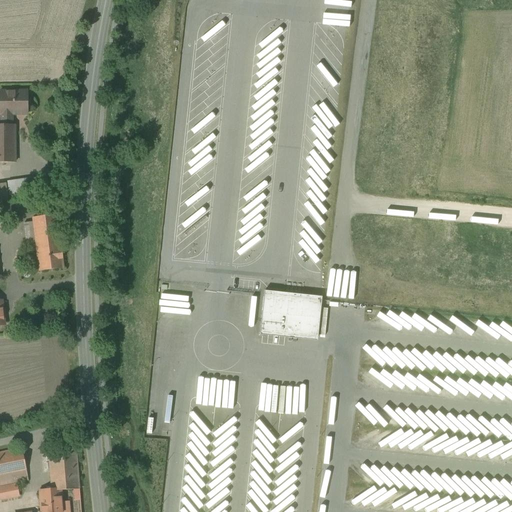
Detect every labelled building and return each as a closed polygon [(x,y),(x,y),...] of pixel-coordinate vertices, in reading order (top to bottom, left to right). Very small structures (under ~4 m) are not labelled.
[(28,91),(0,91),(0,114),(2,114),(12,114),(28,114),(28,91)] [(12,114),(2,114),(2,126),(12,126),(12,114)] [(2,126),(0,125),(0,162),(15,162),(15,126),(12,126),(2,126)] [(24,179),(8,181),(10,195),(26,193),(24,179)] [(13,203),(0,206),(0,225),(18,220),(13,203)] [(58,215),(33,218),(33,222),(24,223),(27,245),(36,244),(61,241),(58,215)] [(61,241),(36,244),(39,271),(64,268),(61,241)] [(261,322),(260,335),(317,341),(322,301),(322,297),(264,291),(261,322)] [(205,377),(203,406),(231,408),(232,401),(239,402),(240,379),(205,377)] [(22,448),(0,452),(0,486),(28,480),(28,481),(29,481),(22,448)] [(77,453),(50,455),(53,490),(53,491),(61,490),(80,489),(77,453)] [(17,484),(0,487),(0,499),(19,496),(17,484)] [(53,490),(42,491),(42,499),(41,499),(42,511),(69,511),(69,502),(62,503),(61,490),(53,491),(53,490)]
